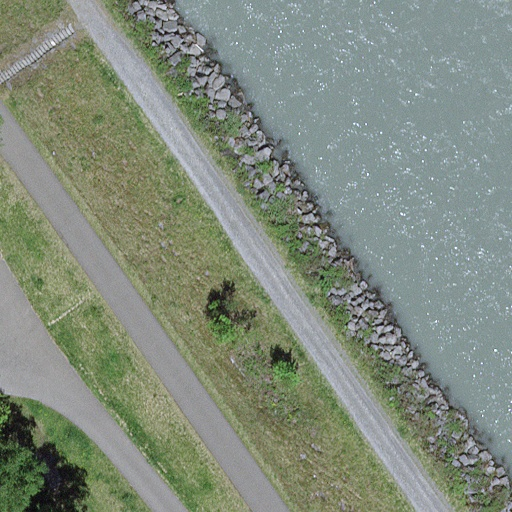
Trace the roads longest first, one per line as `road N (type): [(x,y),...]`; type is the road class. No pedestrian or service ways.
road 1 (track): [(435,511),(79,0)]
road 2 (track): [(0,127),(269,511)]
road 3 (track): [(166,511),(32,359),(0,298)]
road 4 (track): [(78,511),(0,409)]
